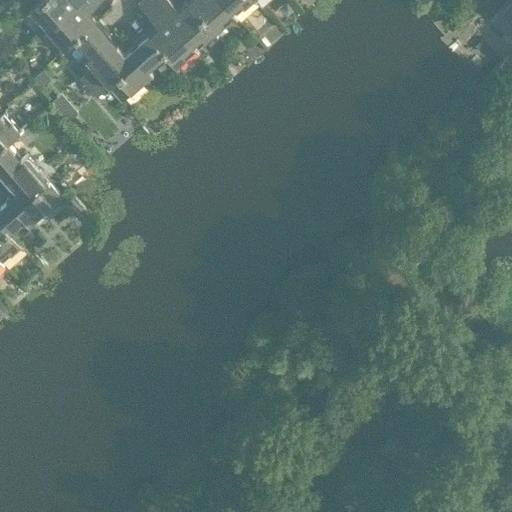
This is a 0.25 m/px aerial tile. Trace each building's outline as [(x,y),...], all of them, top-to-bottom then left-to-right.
[(46,29),(79,0),(41,0),(30,10),(46,29)] [(88,11),(100,0),(79,0),(46,29),(64,49),(77,38),(76,37),(95,20),(88,11)] [(176,66),(196,49),(153,0),(140,0),(138,2),(157,25),(148,33),(165,53),(176,66)] [(187,0),(185,0),(177,8),(170,0),(153,0),(196,49),(215,32),(187,0)] [(187,0),(215,32),(235,15),(221,0),(187,0)] [(221,0),(235,15),(251,0),(221,0)] [(123,71),(115,62),(124,54),(95,20),(76,37),(77,38),(90,53),(85,58),(91,65),(79,75),(96,95),(108,84),(123,71)] [(150,66),(165,53),(148,33),(125,54),(124,54),(115,62),(123,71),(108,84),(121,99),(154,70),(150,66)] [(511,67),(503,60),(487,79),(504,94),(511,84),(511,67)] [(39,71),(33,77),(41,87),(48,82),(39,71)] [(8,141),(21,130),(3,110),(0,112),(0,146),(7,140),(8,141)] [(27,125),(21,130),(25,135),(31,130),(27,125)] [(21,157),(8,141),(7,140),(0,146),(0,172),(15,190),(24,182),(33,193),(49,179),(25,153),(21,157)] [(29,222),(61,193),(49,179),(33,193),(24,182),(15,190),(0,203),(0,221),(9,231),(10,231),(25,217),(29,222)] [(0,221),(0,258),(2,260),(21,244),(10,231),(9,231),(0,221)]
